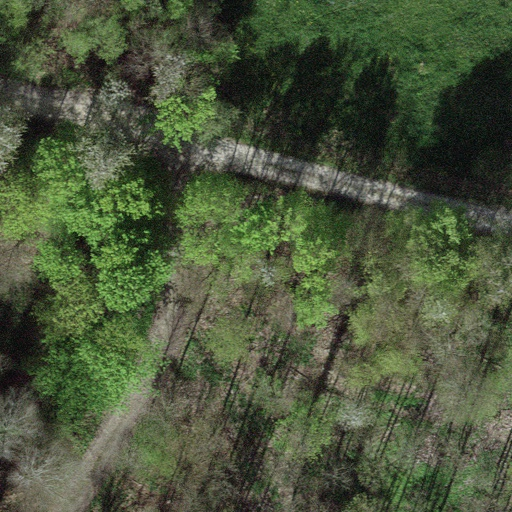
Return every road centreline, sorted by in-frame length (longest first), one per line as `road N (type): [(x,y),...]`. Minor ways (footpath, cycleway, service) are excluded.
road 1 (track): [(72,511),(142,400),(182,295),(188,239),(175,139)]
road 2 (track): [(175,139),(511,226)]
road 3 (track): [(175,139),(0,92)]
